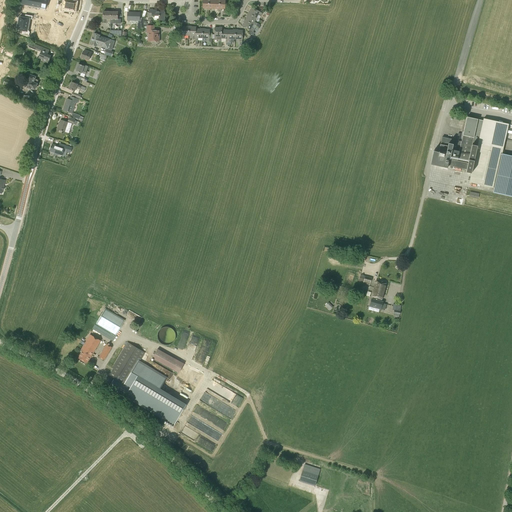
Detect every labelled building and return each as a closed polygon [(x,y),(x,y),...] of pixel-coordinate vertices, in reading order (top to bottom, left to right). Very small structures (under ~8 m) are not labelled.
[(64,0),(63,9),(64,9),(63,13),(73,15),(73,11),(74,11),(76,2),(75,2),(75,1),(71,1),(64,0)] [(248,14),(256,18),(258,14),(261,16),(262,13),(259,12),(252,8),(248,14)] [(164,21),(165,13),(162,10),(152,10),(152,9),(149,9),(149,17),(152,17),(152,16),(159,16),(159,20),(164,21)] [(116,25),(120,26),(120,20),(117,19),(118,12),(110,12),(110,19),(110,22),(110,23),(116,23),(116,25)] [(128,20),(139,21),(139,13),(128,12),(128,20)] [(19,17),(18,23),(30,26),(31,19),(32,19),(32,16),(25,14),(24,18),(19,17)] [(254,22),(256,18),(248,14),(245,21),(253,25),(253,24),(256,26),(257,23),(254,22)] [(251,28),(253,25),(245,21),(242,26),(250,30),(249,33),(253,35),(255,33),(253,32),(254,30),(251,28)] [(18,23),(17,29),(22,30),(21,34),(29,35),(30,32),(29,32),(30,26),(18,23)] [(158,42),(158,36),(158,31),(154,31),(154,26),(147,26),(147,33),(149,33),(148,41),(158,42)] [(97,46),(108,49),(110,40),(99,36),(100,35),(94,33),(91,45),(96,47),(97,46)] [(30,43),(28,42),(27,46),(29,47),(28,47),(31,48),(38,52),(41,53),(39,57),(43,59),(42,61),(48,63),(51,56),(47,55),(49,50),(43,48),(31,42),(30,43)] [(91,53),(85,51),(85,52),(83,51),(81,57),(89,60),(91,53)] [(84,66),(79,64),(76,71),(81,73),(82,73),(85,74),(88,66),(84,65),(84,66)] [(35,89),(36,84),(38,80),(34,79),(35,77),(29,75),(25,85),(28,86),(27,87),(30,89),(31,87),(35,89)] [(17,90),(19,84),(5,79),(3,85),(16,90),(17,90)] [(85,91),(86,88),(77,84),(71,82),(69,89),(75,91),(76,88),(80,89),(85,91)] [(77,103),(78,100),(71,97),(70,100),(67,99),(63,110),(64,111),(63,113),(66,115),(68,112),(71,113),(75,102),(77,103)] [(75,119),(71,117),(70,118),(69,118),(68,121),(78,125),(79,122),(74,120),(75,119)] [(494,188),(508,124),(483,119),(478,143),(472,142),(473,138),(462,135),(461,141),(442,137),(439,152),(433,151),(430,164),(447,168),(447,165),(466,169),(466,172),(471,173),(469,182),(494,188)] [(69,133),(72,124),(68,123),(68,122),(61,120),(59,125),(58,125),(57,129),(65,132),(69,133)] [(72,148),(60,143),(58,147),(52,144),(50,151),(62,155),(64,149),(67,150),(66,152),(70,153),(72,148)] [(370,285),(371,278),(365,276),(360,274),(359,281),(363,282),(363,283),(370,285)] [(373,299),(381,301),(386,283),(376,281),(375,288),(374,287),(372,291),(373,292),(372,297),(374,297),(373,299)] [(381,301),(373,299),(371,299),(370,305),(377,307),(376,308),(384,310),(386,304),(382,303),(382,302),(381,301)] [(394,313),(393,316),(399,317),(399,314),(401,305),(397,305),(393,304),(392,310),(394,310),(394,313)] [(116,336),(125,320),(105,308),(96,324),(116,336)] [(166,345),(168,345),(169,345),(170,344),(172,343),(173,342),(174,341),(175,339),(175,338),(175,337),(175,335),(175,333),(174,332),(174,331),(173,329),(172,328),(170,328),(169,327),(167,327),(166,327),(164,327),(163,328),(161,328),(160,329),(159,330),(158,331),(158,333),(157,334),(157,336),(157,337),(158,339),(158,340),(159,342),(160,343),(162,344),(163,344),(164,345),(166,345)] [(87,363),(100,341),(90,335),(81,350),(82,350),(78,357),(87,363)] [(125,386),(145,353),(127,342),(107,375),(125,386)] [(104,360),(112,347),(106,344),(98,357),(104,360)] [(179,373),(184,364),(158,349),(152,358),(179,373)] [(185,407),(136,378),(130,389),(115,380),(110,387),(174,425),(185,407)] [(315,486),(320,469),(304,464),(299,481),(315,486)]
